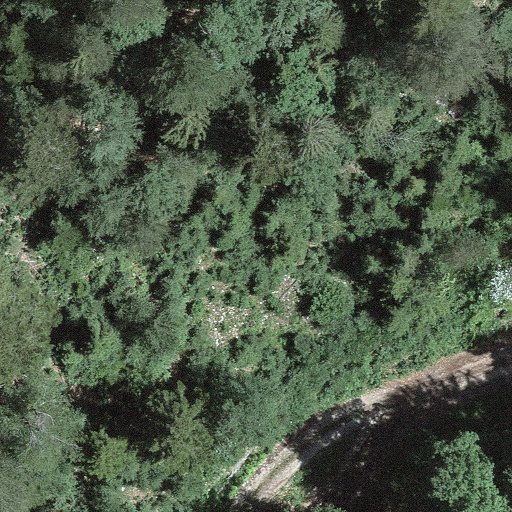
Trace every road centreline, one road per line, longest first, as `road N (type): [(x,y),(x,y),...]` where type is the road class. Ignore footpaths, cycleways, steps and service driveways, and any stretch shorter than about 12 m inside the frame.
road 1 (track): [(511,360),(317,439),(247,511)]
road 2 (track): [(336,511),(378,438),(421,391)]
